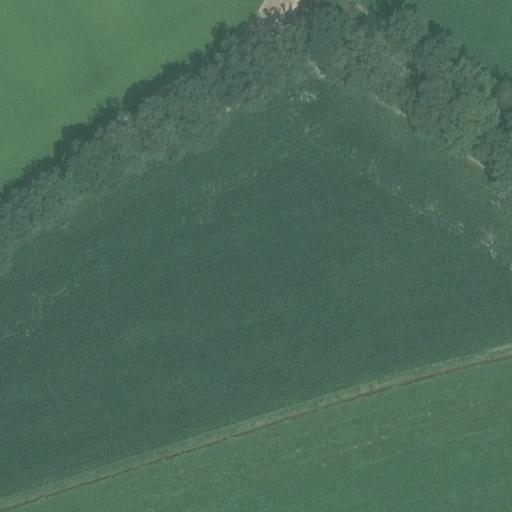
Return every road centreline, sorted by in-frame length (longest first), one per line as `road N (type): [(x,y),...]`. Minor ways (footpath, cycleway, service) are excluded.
road 1 (track): [(0,212),(257,37),(280,8)]
road 2 (track): [(280,8),(511,145)]
